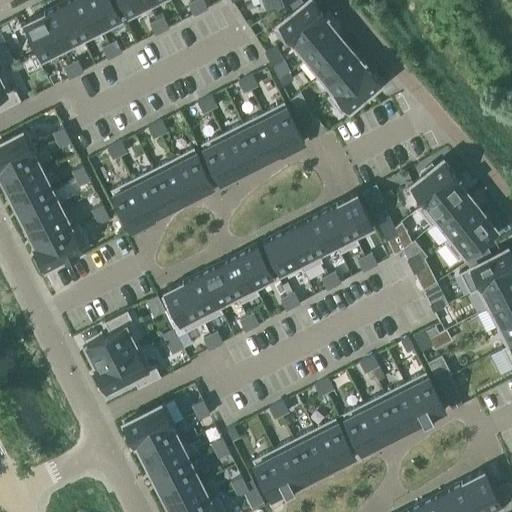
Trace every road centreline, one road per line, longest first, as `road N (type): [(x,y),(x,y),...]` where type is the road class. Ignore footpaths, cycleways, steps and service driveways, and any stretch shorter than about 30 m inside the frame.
road 1 (residential): [(511,210),(339,0)]
road 2 (residential): [(105,447),(0,240)]
